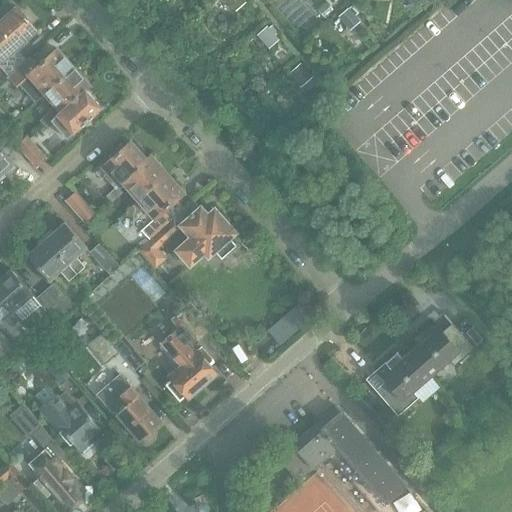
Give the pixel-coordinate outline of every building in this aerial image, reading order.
[(243,0),(225,0),(235,10),(244,1),(243,0)] [(0,67),(7,75),(24,60),(17,52),(27,43),(25,41),(34,33),(35,34),(36,33),(14,7),(13,8),(14,9),(11,12),(4,17),(0,21),(0,67)] [(348,8),(337,17),(349,30),(360,21),(355,16),(357,14),(351,7),(348,9),(348,8)] [(267,26),(256,35),(268,49),(279,40),(274,35),(277,33),(271,26),(268,28),(267,26)] [(45,94),(73,69),(57,50),(37,67),(30,59),(26,61),(25,60),(7,75),(9,77),(7,78),(17,89),(21,86),(35,103),(45,94)] [(300,64),(289,74),(301,87),(312,78),(300,64)] [(88,86),(79,76),(73,69),(45,94),(55,104),(47,111),(49,113),(41,120),(45,125),(51,120),(54,118),(55,116),(61,111),(88,86)] [(86,91),(89,87),(88,86),(61,111),(55,116),(54,118),(51,120),(67,139),(101,109),(86,91)] [(0,176),(13,165),(0,149),(0,134),(0,135),(0,134),(0,176)] [(36,167),(46,159),(27,137),(18,145),(36,167)] [(117,187),(123,181),(147,160),(131,142),(96,172),(102,179),(105,176),(115,188),(117,187)] [(139,200),(167,175),(151,157),(147,160),(123,181),(139,200)] [(175,200),(183,193),(167,175),(139,200),(134,205),(136,207),(135,224),(149,240),(183,209),(175,200)] [(115,188),(107,196),(113,202),(122,193),(117,187),(115,188)] [(95,214),(79,196),(76,192),(67,201),(86,222),(95,214)] [(148,240),(138,250),(140,252),(155,269),(160,274),(172,263),(169,260),(178,252),(189,264),(190,264),(204,251),(208,255),(213,250),(221,259),(236,246),(228,238),(234,232),(214,210),(208,216),(201,209),(200,210),(192,201),(183,209),(148,240)] [(86,248),(79,240),(66,224),(54,234),(51,231),(43,237),(47,240),(76,274),(84,267),(75,257),(86,248)] [(76,274),(47,240),(43,237),(37,243),(39,246),(28,256),(48,280),(59,271),(68,281),(76,274)] [(99,244),(90,252),(111,275),(120,267),(99,244)] [(11,271),(0,280),(0,296),(13,311),(19,318),(21,320),(25,320),(40,305),(36,300),(11,271)] [(511,272),(503,281),(511,290),(511,272)] [(66,317),(74,309),(53,285),(44,292),(66,317)] [(44,292),(36,300),(40,305),(57,325),(66,317),(44,292)] [(19,318),(13,311),(0,296),(0,322),(5,318),(11,325),(19,318)] [(301,299),(286,313),(299,328),(315,314),(301,299)] [(162,346),(159,349),(175,367),(178,365),(180,367),(168,377),(170,380),(165,385),(179,401),(184,396),(188,400),(217,376),(207,365),(211,362),(211,360),(211,358),(202,348),(197,352),(195,354),(180,336),(182,333),(192,345),(206,333),(202,329),(186,310),(173,322),(178,328),(161,343),(164,345),(162,346)] [(281,344),(299,328),(286,313),(268,330),(281,344)] [(417,344),(408,351),(430,376),(448,361),(453,367),(473,349),(456,329),(452,323),(443,331),(433,321),(433,322),(431,323),(424,329),(413,339),(417,344)] [(475,344),(483,338),(473,328),(466,334),(475,344)] [(0,351),(11,364),(20,356),(0,332),(0,351)] [(102,334),(88,346),(109,370),(112,367),(120,376),(117,379),(98,395),(101,398),(100,400),(112,414),(113,413),(116,415),(118,418),(116,420),(124,429),(126,427),(139,442),(161,424),(138,396),(133,391),(143,382),(102,334)] [(70,377),(64,370),(45,348),(36,355),(61,385),(70,377)] [(11,364),(0,351),(0,370),(2,372),(11,364)] [(395,354),(375,371),(386,383),(376,392),(397,415),(416,398),(411,393),(430,376),(408,351),(400,359),(395,354)] [(138,355),(128,364),(134,370),(144,362),(138,355)] [(360,398),(368,407),(375,402),(367,392),(360,398)] [(57,399),(41,413),(56,429),(58,427),(81,453),(81,452),(83,455),(103,438),(101,435),(101,434),(74,403),(66,410),(57,399)] [(12,413),(7,417),(26,439),(31,435),(44,450),(28,464),(30,467),(29,468),(65,508),(79,495),(83,492),(79,488),(56,462),(64,454),(59,448),(44,431),(21,405),(12,413)] [(276,458),(274,459),(295,484),(312,470),(315,468),(328,456),(376,511),(428,511),(425,508),(405,485),(336,406),(323,418),(329,425),(323,430),(317,422),(276,458)] [(380,408),(373,414),(382,425),(389,419),(380,408)] [(394,435),(401,429),(392,419),(386,425),(394,435)] [(0,481),(2,484),(16,471),(9,463),(0,471),(0,481)] [(21,493),(29,486),(17,471),(8,479),(21,493)]
